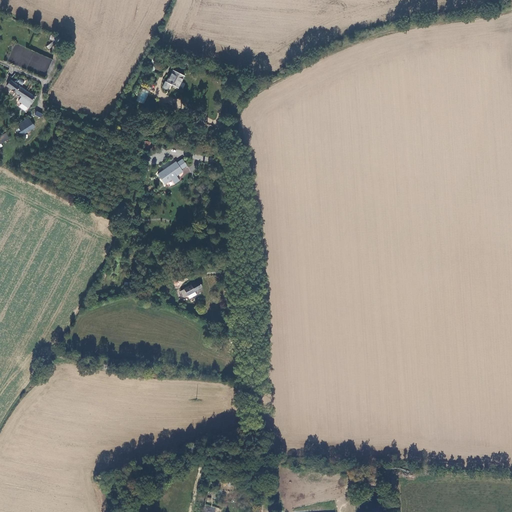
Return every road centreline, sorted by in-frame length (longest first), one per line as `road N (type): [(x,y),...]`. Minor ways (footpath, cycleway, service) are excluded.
road 1 (unclassified): [(233,134),(258,511)]
road 2 (track): [(511,9),(359,39),(250,95),(236,112),(233,134)]
